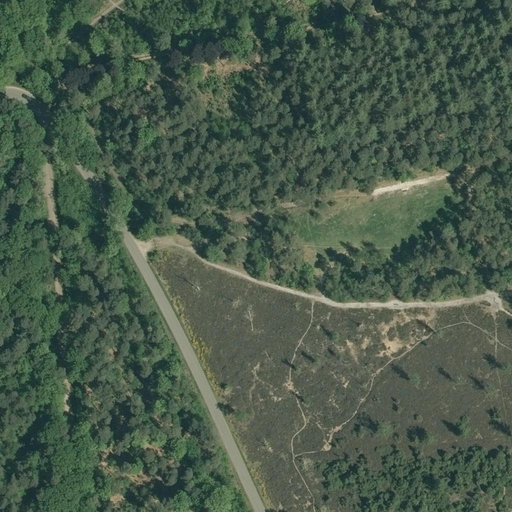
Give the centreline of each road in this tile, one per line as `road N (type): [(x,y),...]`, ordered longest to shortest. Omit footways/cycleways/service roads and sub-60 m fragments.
road 1 (unclassified): [(262,511),(145,263),(51,120),(22,95),(0,92)]
road 2 (track): [(76,511),(47,116)]
